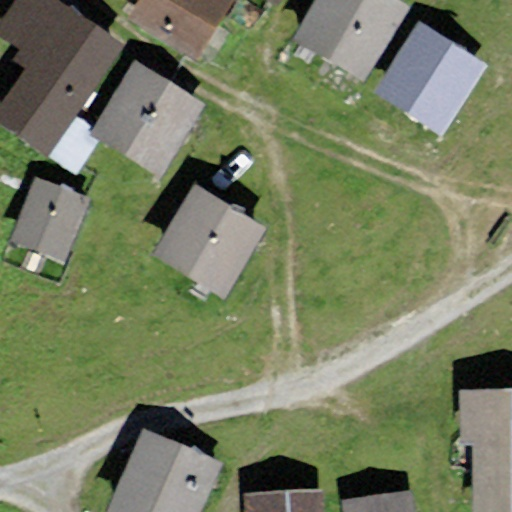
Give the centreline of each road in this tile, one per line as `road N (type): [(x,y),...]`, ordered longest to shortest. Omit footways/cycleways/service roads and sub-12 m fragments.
road 1 (residential): [(76,0),(258,120),(282,209),(286,385)]
road 2 (residential): [(286,385),(130,423),(26,471)]
road 3 (track): [(258,120),(465,195),(511,202)]
road 4 (residential): [(511,271),(286,385)]
